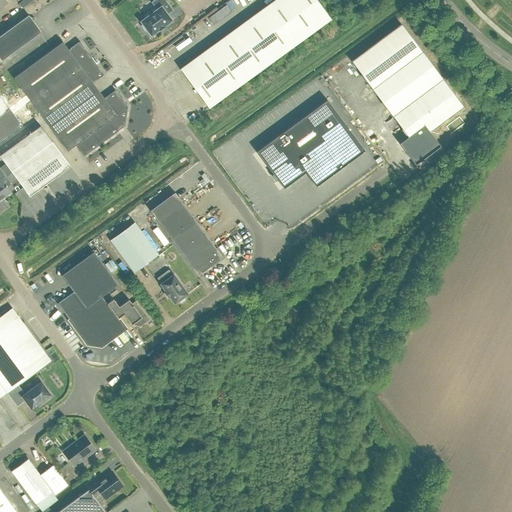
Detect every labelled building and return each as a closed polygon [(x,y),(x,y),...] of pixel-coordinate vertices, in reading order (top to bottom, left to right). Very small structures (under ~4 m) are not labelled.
[(32,2),(30,0),(24,0),(19,4),(22,9),(32,2)] [(159,31),(165,27),(164,26),(171,20),(167,14),(172,10),(164,0),(154,0),(152,2),(157,9),(141,21),(143,24),(141,25),(145,31),(147,29),(151,35),(158,30),(159,31)] [(208,108),(330,19),(316,0),(274,0),(180,69),(208,108)] [(0,59),(1,61),(41,32),(34,22),(34,18),(30,17),(28,15),(0,35),(0,59)] [(208,22),(202,25),(205,31),(216,25),(213,18),(207,21),(208,22)] [(401,24),(351,61),(407,136),(407,137),(399,143),(405,151),(415,165),(440,146),(429,132),(463,107),(401,24)] [(31,102),(91,58),(79,41),(68,50),(62,42),(13,78),(31,102)] [(7,58),(0,62),(0,64),(2,68),(10,64),(7,58)] [(49,126),(98,90),(92,83),(103,74),(91,58),(31,102),(49,126)] [(330,90),(334,87),(328,78),(324,81),(330,90)] [(98,90),(49,126),(67,151),(75,145),(83,156),(124,126),(127,106),(115,90),(104,98),(98,90)] [(0,141),(22,125),(10,109),(0,95),(0,141)] [(326,100),(257,152),(284,188),(306,172),(316,186),(364,150),(326,100)] [(0,211),(8,206),(3,198),(11,193),(6,187),(10,184),(9,182),(16,178),(29,196),(70,166),(40,126),(0,155),(0,156),(5,164),(0,167),(0,211)] [(198,276),(222,258),(174,193),(149,211),(198,276)] [(134,273),(158,255),(134,223),(110,241),(134,273)] [(73,292),(57,304),(68,319),(69,320),(87,344),(101,346),(125,329),(118,319),(124,315),(131,325),(136,322),(140,327),(149,320),(135,302),(132,305),(129,300),(119,307),(113,299),(107,304),(101,296),(118,284),(94,252),(61,275),(73,292)] [(185,298),(184,297),(187,294),(173,276),(161,285),(165,291),(164,292),(168,298),(170,297),(174,303),(177,301),(179,303),(181,303),(185,301),(185,298)] [(24,394),(18,385),(50,361),(12,308),(0,316),(0,384),(17,407),(25,401),(31,409),(43,400),(44,402),(50,398),(49,396),(50,395),(41,382),(24,394)] [(73,466),(95,450),(85,436),(63,452),(73,466)] [(40,475),(30,463),(28,459),(11,472),(36,504),(52,492),(54,495),(67,485),(53,466),(40,475)] [(122,486),(112,473),(106,477),(106,476),(98,482),(95,479),(85,486),(88,490),(58,511),(104,511),(98,503),(104,499),(105,499),(113,493),(112,493),(122,486)] [(0,511),(15,511),(0,490),(0,511)]
